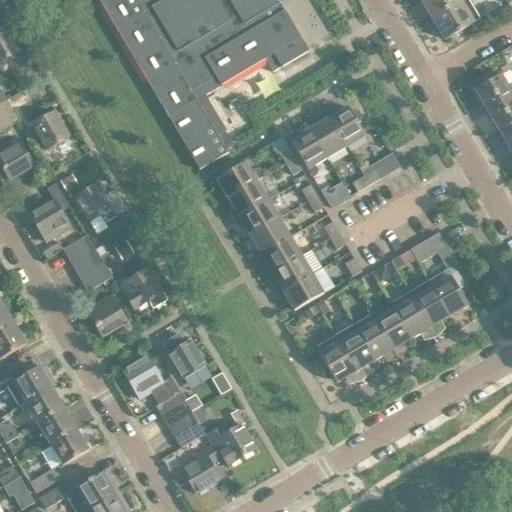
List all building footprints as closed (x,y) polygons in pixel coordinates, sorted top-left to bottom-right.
[(307,52),(308,52),(283,10),(282,10),(276,0),(102,0),(98,2),(99,3),(100,2),(167,116),(166,116),(167,117),(198,170),(227,153),(227,152),(226,152),(216,136),(225,131),(224,130),(204,95),(220,85),(221,86),(221,85),(264,59),(265,60),(272,72),(280,67),(281,68),(282,68),(281,67),(307,51),(307,52)] [(461,2),(460,1),(459,0),(420,0),(432,19),(461,2)] [(432,19),(444,40),(479,19),(467,0),(461,0),(460,1),(461,2),(432,19)] [(0,30),(0,62),(18,52),(4,28),(0,30)] [(511,82),(507,86),(500,75),(499,75),(496,70),(483,78),(486,83),(474,90),(486,112),(511,96),(511,82)] [(511,96),(486,112),(499,133),(511,125),(511,96)] [(0,117),(12,111),(5,100),(0,103),(0,117)] [(326,115),(345,147),(364,136),(357,123),(359,122),(361,116),(358,111),(352,110),(350,111),(347,107),(335,114),(333,111),(326,115)] [(12,111),(0,117),(0,131),(18,121),(12,111)] [(68,136),(54,112),(32,125),(46,150),(68,136)] [(326,159),(345,147),(326,115),(319,119),(321,122),(309,130),(326,159)] [(511,125),(499,133),(511,154),(511,125)] [(296,133),(288,138),(312,178),(316,175),(318,170),(315,166),(326,159),(309,130),(298,136),(296,133)] [(33,166),(17,139),(0,148),(0,165),(9,181),(33,166)] [(285,164),(294,159),(288,148),(279,154),(285,164)] [(292,176),(301,171),(294,159),(285,164),(292,176)] [(227,199),(256,181),(265,176),(263,172),(259,170),(255,171),(251,173),(245,163),(213,182),(217,189),(220,187),(227,199)] [(368,186),(379,179),(374,170),(363,177),(368,186)] [(357,192),(368,186),(363,177),(352,184),(357,192)] [(231,212),(235,219),(267,200),(256,181),(227,199),(234,210),(231,212)] [(116,216),(97,184),(69,201),(77,213),(82,210),(89,222),(99,216),(103,223),(116,216)] [(307,202),(316,196),(310,186),(301,191),(307,202)] [(330,208),(343,201),(337,192),(325,199),(330,208)] [(314,213),(323,208),(316,196),(307,202),(314,213)] [(46,243),(70,228),(58,209),(65,205),(60,197),(29,215),(46,243)] [(249,236),(278,219),(267,200),(235,219),(239,226),(242,224),(249,236)] [(257,257),(289,238),(278,219),(249,236),(256,248),(253,250),(257,257)] [(329,239),(338,234),(332,223),(323,228),(329,239)] [(418,264),(447,247),(443,241),(438,233),(409,250),(414,259),(415,259),(418,264)] [(336,250),(345,245),(338,234),(329,239),(336,250)] [(61,249),(68,260),(92,246),(86,235),(61,249)] [(271,273),(301,256),(289,238),(257,257),(261,263),(264,261),(271,273)] [(68,260),(74,271),(98,257),(92,246),(68,260)] [(414,259),(409,250),(399,256),(404,265),(414,259)] [(279,294),(312,275),(301,256),(271,273),(278,285),(275,287),(279,294)] [(74,271),(80,282),(104,267),(98,257),(74,271)] [(352,277),(361,272),(353,259),(344,265),(352,277)] [(111,278),(104,267),(80,282),(86,292),(111,278)] [(119,286),(134,310),(148,301),(152,309),(166,300),(147,269),(119,286)] [(443,278),(431,285),(450,316),(467,306),(458,290),(461,288),(463,283),(455,270),(450,269),(444,272),(443,278)] [(294,311),(323,294),(312,275),(279,294),(283,301),(286,298),(294,311)] [(409,292),(430,328),(435,337),(436,337),(435,336),(440,332),(436,324),(450,316),(431,285),(430,285),(428,281),(409,292)] [(435,337),(430,328),(409,292),(390,304),(410,339),(424,331),(428,339),(434,337),(435,337)] [(126,323),(110,295),(86,310),(102,337),(126,323)] [(0,331),(13,324),(0,303),(0,331)] [(371,314),(392,350),(398,359),(398,358),(403,354),(398,346),(410,339),(390,304),(371,314)] [(398,359),(392,350),(371,314),(353,325),(374,360),(386,353),(391,361),(397,359),(398,359)] [(0,359),(25,345),(13,324),(0,331),(0,359)] [(334,336),(355,372),(361,381),(361,380),(366,376),(361,368),(374,360),(353,325),(334,336)] [(361,381),(355,372),(334,336),(315,348),(326,367),(324,368),(322,374),(325,379),(331,380),(334,379),(336,383),(349,375),(354,383),(360,381),(361,381)] [(204,365),(190,341),(162,358),(169,370),(175,367),(182,379),(204,365)] [(150,393),(158,405),(178,392),(169,377),(161,382),(146,357),(122,372),(139,399),(150,393)] [(13,382),(8,373),(0,377),(0,392),(7,388),(17,405),(24,401),(25,403),(51,388),(46,379),(49,377),(43,366),(39,368),(38,367),(13,382)] [(25,403),(37,424),(63,409),(51,388),(25,403)] [(154,407),(161,417),(185,403),(178,392),(158,405),(154,407)] [(192,399),(185,403),(191,413),(198,409),(192,399)] [(185,403),(161,417),(167,428),(191,413),(185,403)] [(37,424),(50,445),(76,430),(63,409),(37,424)] [(198,424),(205,420),(198,409),(191,413),(197,424),(198,424)] [(197,424),(191,413),(167,428),(173,438),(197,424)] [(3,416),(0,418),(0,435),(5,443),(16,437),(3,416)] [(204,435),(198,424),(197,424),(173,438),(180,449),(204,435)] [(254,450),(240,425),(228,433),(223,425),(208,434),(227,466),(254,450)] [(88,451),(76,430),(50,445),(62,466),(88,451)] [(11,454),(22,448),(16,437),(5,443),(11,454)] [(210,465),(219,459),(211,446),(193,457),(197,463),(182,472),(195,494),(219,480),(210,465)] [(12,466),(0,473),(0,481),(3,486),(18,477),(12,466)] [(35,494),(64,477),(58,466),(28,483),(35,494)] [(83,501),(71,508),(73,511),(83,511),(88,510),(114,494),(109,486),(113,484),(105,472),(102,474),(101,473),(75,489),(83,501)] [(24,487),(12,494),(21,510),(33,503),(24,487)] [(44,510),(65,497),(59,487),(38,499),(44,510)] [(88,510),(89,511),(124,511),(114,494),(88,510)]
